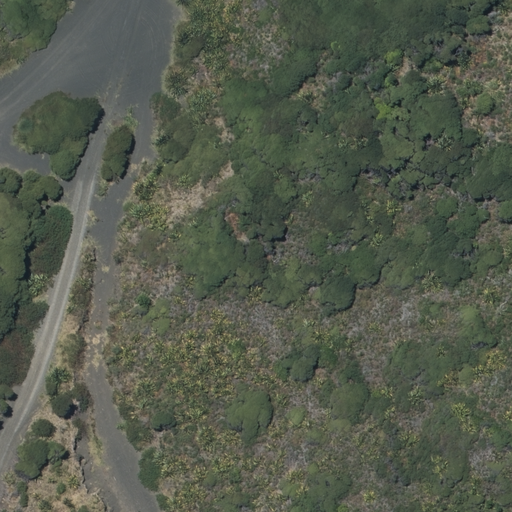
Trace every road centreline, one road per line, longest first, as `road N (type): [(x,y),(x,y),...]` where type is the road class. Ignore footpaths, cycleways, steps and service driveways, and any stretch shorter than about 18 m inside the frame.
road 1 (track): [(153,0),(146,116),(92,301),(105,421),(130,452),(142,511)]
road 2 (track): [(97,0),(0,109)]
